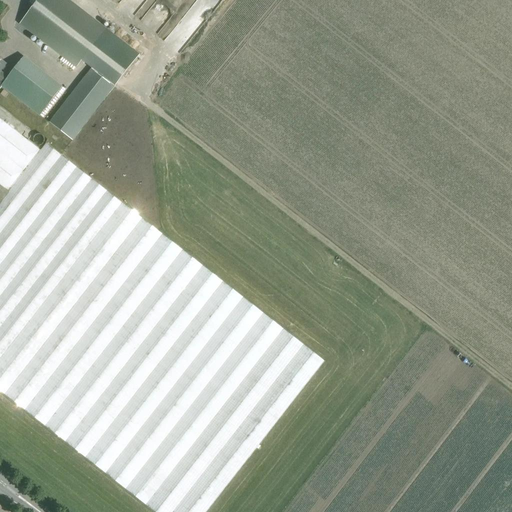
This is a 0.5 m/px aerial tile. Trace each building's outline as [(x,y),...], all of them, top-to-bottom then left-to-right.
[(139,54),(106,28),(68,0),(38,0),(20,24),(77,67),(83,59),(94,68),(93,69),(115,86),(127,70),(128,70),(134,63),(133,63),(139,54)] [(24,58),(9,78),(1,72),(7,64),(0,58),(0,80),(4,84),(2,86),(40,115),(62,87),(24,58)] [(115,86),(93,69),(92,68),(50,122),(73,140),(115,86)] [(4,90),(1,95),(5,98),(9,94),(4,90)] [(205,511),(324,361),(144,220),(46,144),(41,151),(0,118),(0,387),(156,511),(205,511)]
